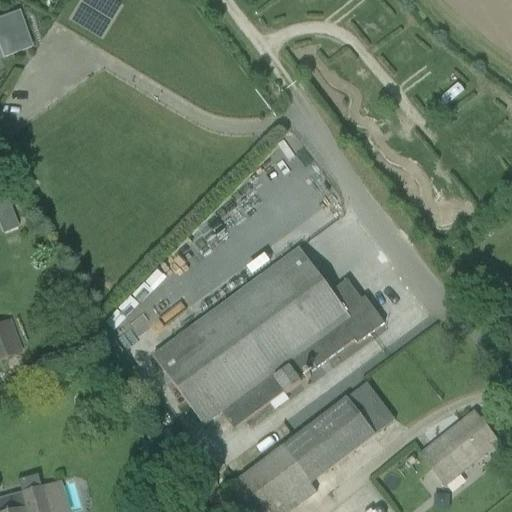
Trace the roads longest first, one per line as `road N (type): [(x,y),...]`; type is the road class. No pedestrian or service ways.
road 1 (track): [(63,40),(202,123),(254,130),(305,116),(430,281)]
road 2 (track): [(222,0),(305,116)]
road 3 (unclassified): [(511,384),(430,281)]
